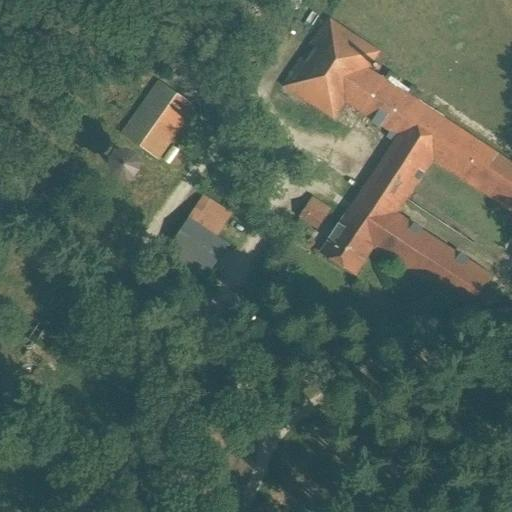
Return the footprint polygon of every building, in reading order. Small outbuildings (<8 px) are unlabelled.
[(346,102),(397,135),(433,161),(511,209),(511,159),(490,146),(419,102),(425,94),(410,84),(405,92),(397,88),(402,80),(389,71),(384,79),(370,71),(382,53),(333,22),(288,92),(334,121),(346,102)] [(160,161),(197,111),(162,85),(126,137),(160,161)] [(433,161),(397,135),(339,224),(319,256),(358,280),(376,251),(470,309),(491,275),(398,216),(433,161)] [(132,151),(124,152),(117,154),(111,160),(110,168),(112,177),(119,182),(127,184),(137,180),(142,173),(142,165),(140,156),(132,151)] [(200,291),(230,246),(218,239),(234,214),(206,195),(160,265),(200,291)] [(300,219),(319,231),(328,216),(309,204),(300,219)]
